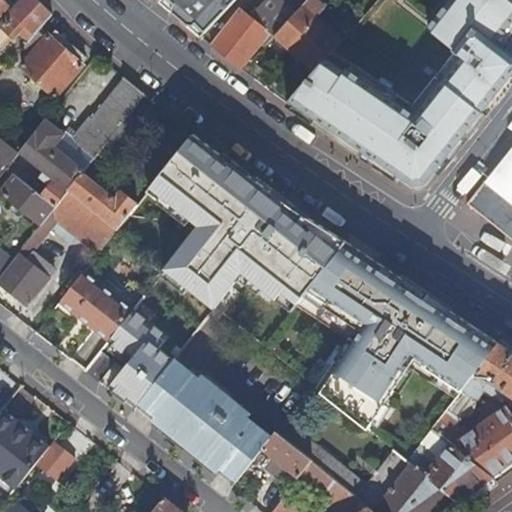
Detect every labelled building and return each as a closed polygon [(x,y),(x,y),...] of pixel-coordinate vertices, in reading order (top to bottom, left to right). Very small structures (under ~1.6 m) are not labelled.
[(0,0),(0,22),(3,19),(12,10),(1,0),(0,0)] [(25,23),(36,34),(39,31),(52,15),(37,0),(20,0),(12,10),(3,19),(17,32),(25,23)] [(170,10),(200,36),(234,0),(160,0),(159,1),(170,10)] [(294,13),(279,0),(268,0),(251,19),(239,9),(210,45),(240,69),(258,48),(261,43),(264,46),(273,36),(274,35),(294,13)] [(279,0),(294,13),(303,4),(306,0),(279,0)] [(511,0),(449,0),(429,27),(460,52),(415,109),(332,51),(315,71),(287,103),(364,156),(411,188),(413,189),(428,188),(430,184),(465,141),(511,81),(511,54),(495,42),(501,34),(507,38),(510,41),(511,38),(511,34),(511,31),(511,0)] [(274,35),(315,71),(332,51),(337,46),(342,39),(303,4),(294,13),(274,35)] [(46,37),(39,31),(36,34),(24,49),(31,55),(22,66),(33,75),(27,83),(38,92),(44,85),(56,95),(83,64),(49,34),(46,37)] [(89,115),(76,131),(71,138),(64,133),(46,119),(18,153),(43,172),(39,178),(48,186),(40,196),(55,207),(68,192),(83,172),(104,146),(124,121),(145,95),(126,79),(94,119),(89,115)] [(0,118),(10,107),(0,98),(0,118)] [(137,131),(124,121),(104,146),(117,155),(137,131)] [(71,138),(76,131),(70,126),(64,133),(71,138)] [(194,134),(148,192),(198,229),(244,172),(194,134)] [(0,171),(2,173),(6,168),(11,161),(18,153),(0,138),(0,171)] [(511,146),(486,181),(470,201),(511,233),(511,146)] [(43,172),(18,153),(11,161),(30,176),(24,183),(40,196),(48,186),(39,178),(43,172)] [(30,176),(11,161),(6,168),(24,183),(30,176)] [(23,231),(31,237),(55,207),(40,196),(24,183),(6,168),(2,173),(0,175),(0,192),(33,218),(23,231)] [(113,197),(83,172),(68,192),(116,230),(137,205),(119,190),(113,197)] [(198,229),(165,269),(214,307),(238,278),(260,251),(294,208),(244,172),(198,229)] [(57,221),(98,253),(116,230),(68,192),(55,207),(31,237),(12,260),(0,275),(0,281),(26,303),(47,278),(25,260),(57,221)] [(299,303),(309,289),(344,246),(294,208),(260,251),(238,278),(270,303),(276,298),(292,311),(299,303)] [(350,243),(348,242),(344,246),(309,289),(299,303),(350,337),(399,276),(382,264),(365,253),(353,245),(350,243)] [(0,275),(12,260),(0,250),(0,275)] [(134,307),(86,268),(59,301),(108,340),(134,307)] [(500,343),(399,276),(350,337),(347,341),(339,351),(334,357),(311,385),(312,385),(362,425),(408,367),(456,398),(500,343)] [(139,401),(154,383),(173,359),(158,346),(168,334),(134,307),(108,340),(105,344),(119,355),(99,381),(133,408),(139,401)] [(456,398),(441,417),(432,428),(491,475),(511,460),(511,349),(500,343),(456,398)] [(196,378),(173,359),(154,383),(139,401),(156,415),(152,420),(213,469),(218,464),(237,479),(260,450),(270,438),(245,418),(249,413),(200,373),(196,378)] [(0,478),(15,488),(47,440),(0,408),(0,478)] [(363,484),(284,421),(274,433),(311,462),(348,491),(368,507),(374,511),(439,511),(457,500),(406,460),(393,449),(363,484)] [(432,428),(406,460),(457,500),(491,475),(432,428)] [(271,465),(293,483),(295,481),(311,462),(274,433),(270,438),(260,450),(274,461),(271,465)] [(74,460),(53,443),(36,464),(57,481),(74,460)] [(332,511),(348,491),(311,462),(295,481),(332,511)] [(334,511),(361,511),(368,507),(348,491),(332,511),(334,511)] [(293,511),(300,503),(286,492),(270,511),(293,511)] [(180,511),(163,498),(152,511),(180,511)]
